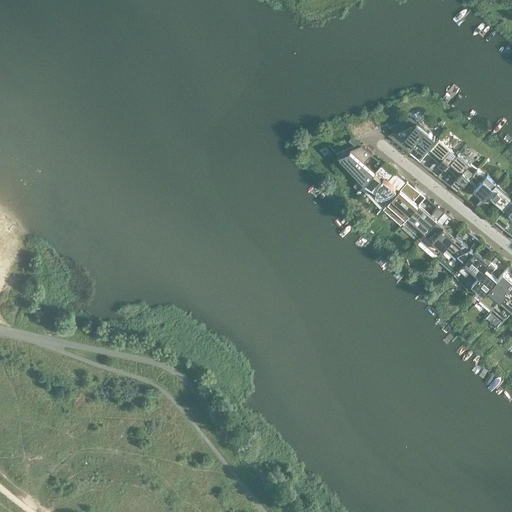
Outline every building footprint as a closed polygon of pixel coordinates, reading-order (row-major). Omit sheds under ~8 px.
[(424,150),(435,136),(434,135),(434,136),(418,123),(414,127),(411,125),(388,135),(408,151),(415,143),(423,149),(423,150),(424,150)] [(457,154),(456,153),(439,138),(427,152),(445,168),(457,154)] [(376,171),(365,162),(372,153),(361,145),(338,154),(365,183),(376,171)] [(469,177),(476,169),(478,167),(477,167),(476,168),(458,152),(457,154),(445,168),(446,168),(447,167),(458,176),(450,185),(458,191),(469,177)] [(391,181),(389,179),(395,172),(383,162),(376,171),(365,183),(375,194),(375,193),(376,192),(376,195),(377,195),(378,195),(379,195),(379,197),(378,197),(386,205),(399,190),(397,188),(396,187),(395,185),(393,183),(391,181)] [(483,198),(485,196),(496,182),(487,174),(485,177),(476,169),(469,177),(478,185),(474,190),(483,198)] [(418,204),(414,200),(421,192),(407,181),(399,190),(386,205),(404,221),(418,204)] [(511,197),(496,183),(497,183),(496,182),(485,196),(488,200),(486,203),(487,205),(493,198),(505,209),(511,200),(511,197)] [(511,200),(505,209),(502,212),(511,219),(511,200)] [(421,238),(437,219),(445,211),(438,206),(430,215),(427,213),(429,211),(419,203),(403,222),(421,238)] [(505,224),(497,218),(495,221),(503,227),(505,224)] [(439,253),(456,234),(455,234),(437,219),(421,238),(439,253)] [(454,273),(474,250),(456,234),(439,253),(436,257),(440,261),(441,260),(454,273)] [(472,283),(491,261),(492,260),(487,256),(483,260),(482,260),(485,257),(475,249),(474,250),(454,273),(468,287),(472,283)] [(480,298),(498,277),(492,272),(496,267),(497,266),(491,261),(472,283),(478,289),(474,293),(473,294),(479,299),(480,298)] [(490,311),(511,285),(511,278),(504,271),(498,277),(480,298),(492,309),(490,311)] [(511,311),(511,310),(511,285),(490,311),(502,322),(511,311)]
